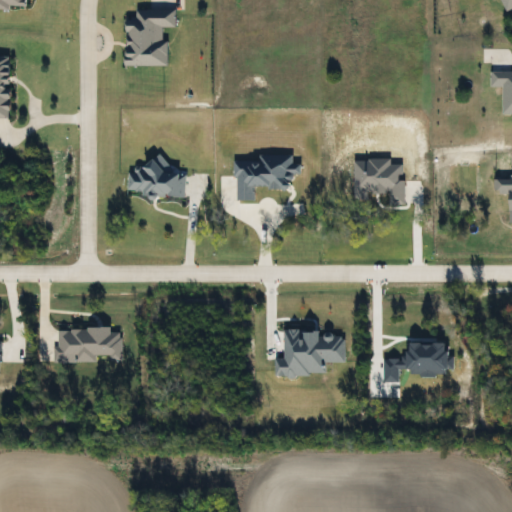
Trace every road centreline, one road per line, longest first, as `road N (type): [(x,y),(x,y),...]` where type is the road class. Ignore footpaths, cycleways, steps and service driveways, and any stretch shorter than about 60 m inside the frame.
road 1 (residential): [(511,273),(0,274)]
road 2 (residential): [(84,0),(84,275)]
